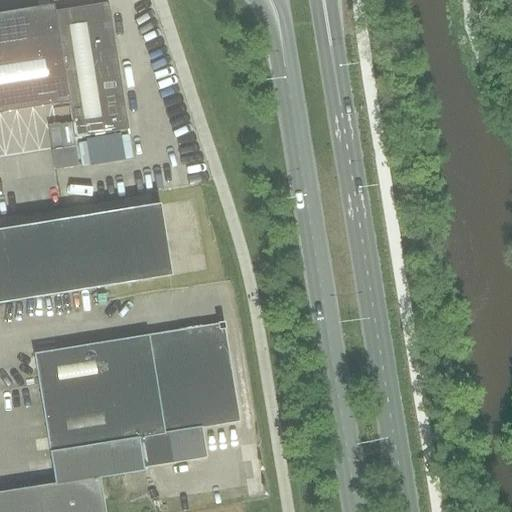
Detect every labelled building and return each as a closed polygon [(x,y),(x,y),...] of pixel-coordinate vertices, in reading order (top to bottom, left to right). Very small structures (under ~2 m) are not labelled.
[(0,113),(68,103),(72,123),(60,125),(60,123),(48,125),(52,149),(63,148),(64,149),(76,147),(75,139),(129,130),(109,4),(55,12),(54,5),(0,14),(0,113)] [(76,148),(52,152),(55,166),(78,163),(76,148)] [(0,303),(171,277),(160,206),(0,231),(0,303)] [(240,423),(229,354),(224,324),(149,336),(157,383),(165,435),(202,429),(240,423)] [(157,383),(149,336),(34,354),(42,402),(157,383)] [(165,435),(157,383),(42,402),(50,453),(165,435)] [(207,459),(202,429),(165,435),(50,453),(55,484),(0,493),(0,511),(105,511),(100,479),(144,472),(144,469),(207,459)]
